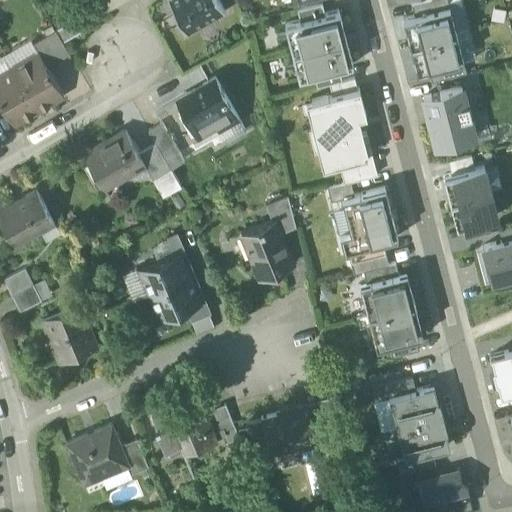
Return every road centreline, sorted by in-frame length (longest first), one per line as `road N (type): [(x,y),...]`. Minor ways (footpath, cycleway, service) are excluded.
road 1 (residential): [(374,0),(503,502),(511,500)]
road 2 (residential): [(11,430),(203,353),(266,353)]
road 3 (residential): [(0,160),(107,100),(128,57)]
